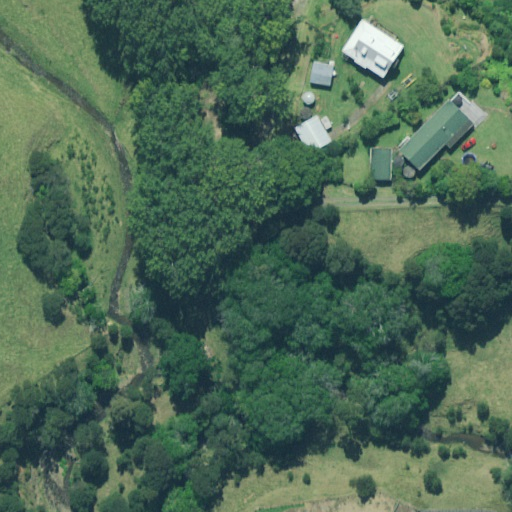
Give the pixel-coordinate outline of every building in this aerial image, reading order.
[(384,78),(404,47),(363,21),(343,52),(384,78)] [(331,86),(334,66),(314,63),(312,84),(331,86)] [(450,100),(400,151),(420,171),(446,144),(449,146),(473,122),(450,100)] [(314,151),(332,141),(317,116),(296,128),(309,150),(311,153),(314,151)] [(391,180),(391,150),(372,149),(371,180),(391,180)] [(334,445),(314,435),(307,450),(327,459),(334,445)] [(362,457),(347,454),(345,465),(360,468),(362,457)]
